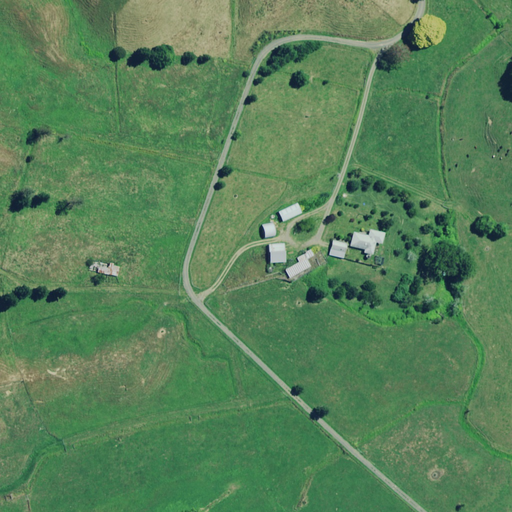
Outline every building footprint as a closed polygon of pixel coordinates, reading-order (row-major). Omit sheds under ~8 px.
[(300,213),(295,204),(277,212),(281,221),(300,213)] [(274,236),(271,223),(261,225),(263,238),(274,236)] [(382,233),(368,230),(366,236),(352,233),(349,246),(363,250),(362,253),(371,255),(374,242),(380,244),(382,233)] [(345,244),(331,241),(328,255),(342,258),(345,244)] [(284,262),(283,244),(267,245),(268,263),(284,262)] [(310,256),(307,251),(295,258),(298,262),(284,270),(288,278),(309,266),(305,259),(310,256)]
